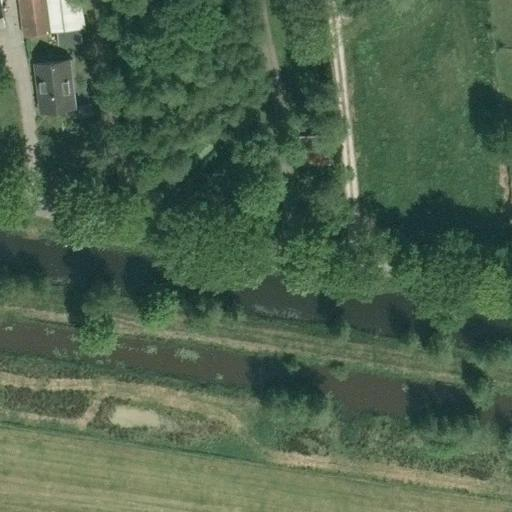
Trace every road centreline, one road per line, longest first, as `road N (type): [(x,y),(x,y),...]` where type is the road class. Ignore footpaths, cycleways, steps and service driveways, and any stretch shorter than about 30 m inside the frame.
road 1 (unclassified): [(511,287),(0,206)]
road 2 (track): [(363,263),(332,0)]
